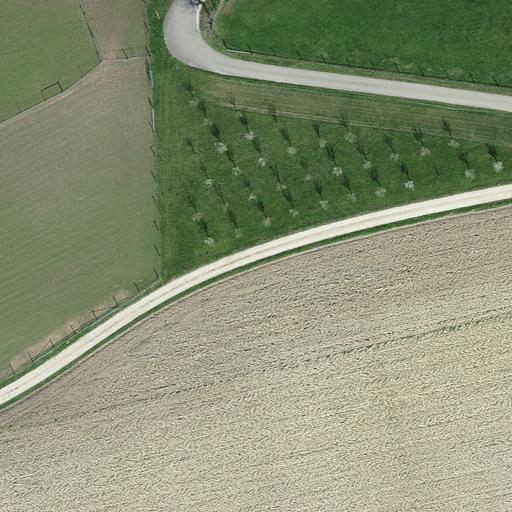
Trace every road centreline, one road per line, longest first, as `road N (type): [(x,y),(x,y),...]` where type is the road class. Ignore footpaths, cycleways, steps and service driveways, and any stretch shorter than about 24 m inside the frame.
road 1 (track): [(0,392),(182,283),(281,246),(511,194)]
road 2 (unclassified): [(511,112),(199,62),(185,48),(181,23),(192,0)]
